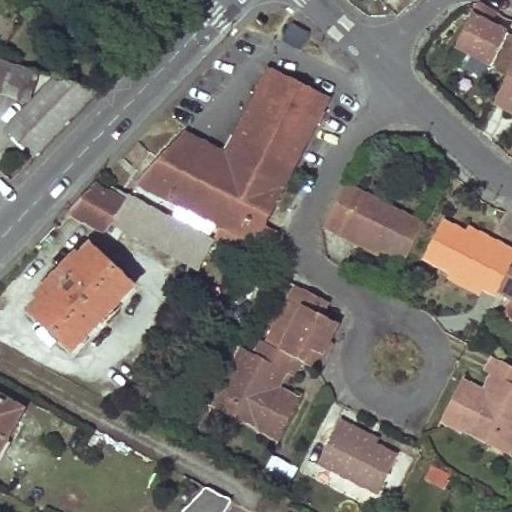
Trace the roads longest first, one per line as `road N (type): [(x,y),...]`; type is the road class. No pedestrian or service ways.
road 1 (secondary): [(0,240),(227,0)]
road 2 (residential): [(406,93),(350,133),(301,222),(300,254),(319,277),(376,307)]
road 3 (residential): [(376,307),(419,328),(432,356),(428,384),(407,403),(376,404),(354,384),(352,353)]
road 4 (residential): [(406,93),(511,182)]
